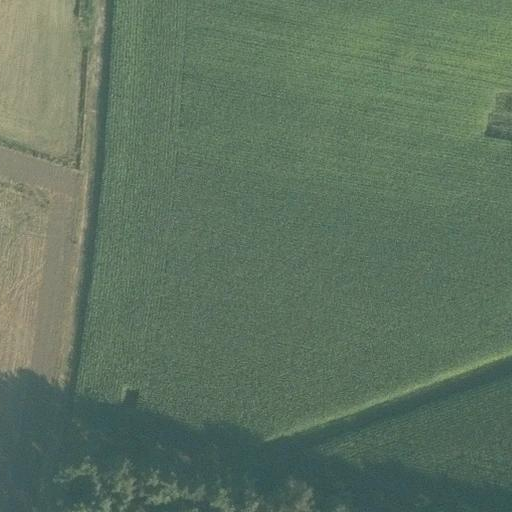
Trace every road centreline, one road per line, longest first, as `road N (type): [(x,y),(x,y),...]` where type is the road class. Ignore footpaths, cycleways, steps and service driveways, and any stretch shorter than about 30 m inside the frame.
road 1 (track): [(105,0),(88,238),(42,511)]
road 2 (track): [(58,434),(240,458),(329,444),(511,379)]
